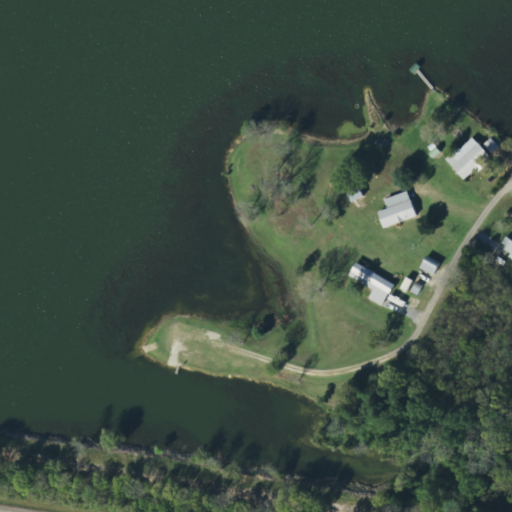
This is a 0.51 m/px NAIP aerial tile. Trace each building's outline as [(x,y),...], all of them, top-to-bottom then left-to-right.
[(449,161),(468,182),(494,157),(474,137),(449,161)] [(485,146),(494,155),(502,148),(493,138),(485,146)] [(381,213),(387,229),(420,217),(410,192),(387,200),(390,209),(381,213)] [(502,247),(511,253),(511,238),(509,236),(502,247)] [(376,289),(371,300),(386,307),(397,283),(358,265),(352,278),(376,289)]
